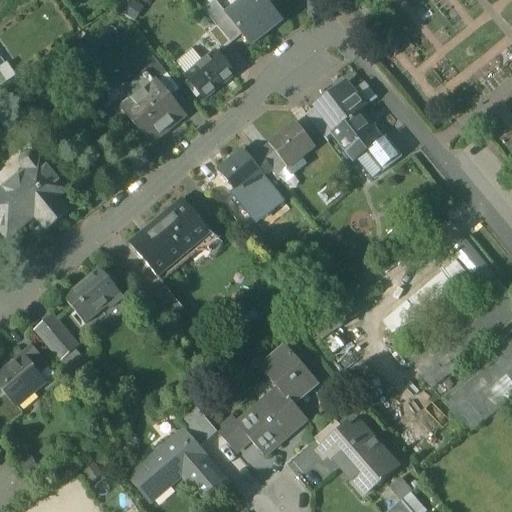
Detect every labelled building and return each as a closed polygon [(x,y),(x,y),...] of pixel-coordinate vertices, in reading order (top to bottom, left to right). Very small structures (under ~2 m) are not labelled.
[(240,38),(250,49),(263,38),(261,35),(277,21),(280,24),(281,23),(261,0),(247,0),(239,7),(225,18),(225,19),(240,38)] [(123,16),(134,23),(144,9),(132,2),(123,16)] [(207,35),(222,53),(240,38),(225,19),(225,18),(214,5),(204,12),(216,27),(207,35)] [(261,35),(263,38),(280,24),(277,21),(261,35)] [(174,65),(185,78),(186,77),(196,68),(203,63),(192,50),(174,65)] [(146,72),(155,83),(157,81),(166,74),(148,52),(137,61),(146,72)] [(185,78),(204,102),(234,77),(215,53),(203,63),(196,68),(200,73),(190,82),(186,77),(185,78)] [(196,68),(186,77),(190,82),(200,73),(196,68)] [(0,89),(5,86),(8,84),(0,71),(0,89)] [(121,110),(150,147),(186,117),(171,98),(157,81),(155,83),(146,72),(123,91),(131,102),(121,110)] [(166,74),(157,81),(171,98),(180,91),(166,74)] [(306,116),(325,141),(332,135),(362,111),(362,112),(365,109),(353,93),(347,85),(306,116)] [(353,93),(365,109),(377,100),(364,85),(353,93)] [(332,135),(355,164),(366,154),(382,142),(367,123),(370,121),(362,112),(362,111),(332,135)] [(283,164),(287,169),(289,168),(287,165),(296,158),(297,161),(301,158),(314,149),(296,125),(269,145),(270,146),(283,164)] [(377,168),(382,174),(402,159),(386,139),(382,142),(366,154),(377,168)] [(259,154),(273,171),(283,164),(270,146),(259,154)] [(236,193),(240,199),(264,179),(273,171),(259,154),(250,162),(243,154),(219,173),(236,193)] [(366,154),(355,164),(365,177),(377,168),(366,154)] [(38,161),(35,157),(29,155),(24,157),(21,162),(22,167),(26,172),(3,190),(5,193),(0,197),(0,231),(7,240),(35,218),(40,224),(46,219),(53,226),(68,213),(57,199),(66,192),(40,160),(38,161)] [(289,168),(287,169),(293,177),(307,167),(301,158),(297,161),(296,158),(287,165),(289,168)] [(283,164),(273,171),(277,177),(287,169),(283,164)] [(284,204),(264,179),(240,199),(236,193),(232,196),(248,216),(262,204),(271,214),(284,204)] [(130,246),(160,283),(191,259),(187,254),(209,236),(183,203),(168,215),(173,220),(148,240),(142,236),(130,246)] [(46,219),(40,224),(46,231),(53,226),(46,219)] [(440,400),(469,436),(511,400),(511,298),(496,279),(463,239),(446,254),(456,265),(473,287),(478,293),(403,355),(432,391),(489,345),(496,354),(440,400)] [(383,325),(401,346),(473,287),(456,265),(383,325)] [(64,300),(85,326),(106,308),(109,311),(110,310),(107,305),(118,296),(122,301),(123,299),(100,271),(64,300)] [(140,300),(159,324),(180,307),(160,283),(140,300)] [(107,305),(110,310),(122,301),(118,296),(107,305)] [(298,327),(311,345),(357,315),(344,297),(298,327)] [(46,323),(71,354),(78,348),(53,317),(46,323)] [(34,332),(60,363),(71,354),(46,323),(34,332)] [(23,356),(40,376),(49,369),(32,348),(23,356)] [(250,442),(263,457),(306,421),(292,405),(317,385),(289,353),(261,371),(282,395),(259,415),(255,411),(238,425),(237,427),(250,442)] [(23,356),(0,374),(0,390),(5,396),(16,409),(16,408),(13,404),(30,389),(33,394),(46,383),(40,376),(23,356)] [(13,404),(16,408),(33,394),(30,389),(13,404)] [(16,409),(5,396),(0,399),(0,418),(7,428),(22,415),(16,408),(16,409)] [(201,448),(217,434),(196,410),(180,424),(186,431),(201,448)] [(233,419),(217,434),(235,455),(250,442),(237,427),(238,425),(233,419)] [(314,440),(323,451),(344,433),(335,422),(314,440)] [(348,480),(363,498),(396,470),(360,427),(348,437),(331,451),(353,476),(348,480)] [(182,477),(205,504),(227,485),(198,450),(201,448),(186,431),(129,479),(150,504),(169,488),(163,481),(176,470),(182,477)] [(331,451),(348,437),(344,433),(323,451),(326,455),(331,451)] [(163,481),(169,488),(182,477),(176,470),(163,481)] [(401,503),(409,511),(419,511),(422,510),(409,496),(401,503)] [(390,511),(409,511),(401,503),(390,511)]
